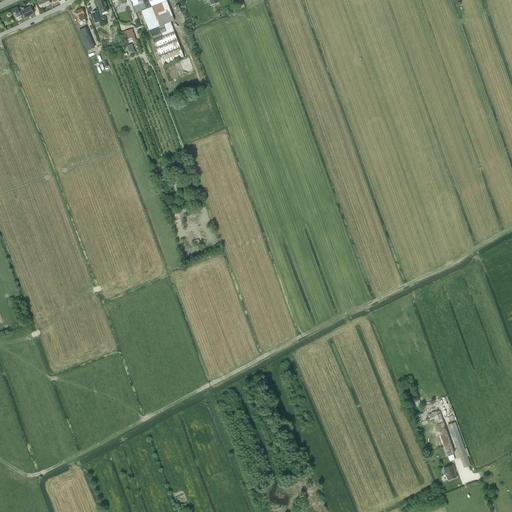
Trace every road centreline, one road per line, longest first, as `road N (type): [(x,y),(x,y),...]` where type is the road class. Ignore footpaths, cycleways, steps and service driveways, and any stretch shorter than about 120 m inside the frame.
road 1 (track): [(349,327),(344,315),(329,322),(69,459),(72,473),(97,459)]
road 2 (track): [(470,252),(344,315)]
